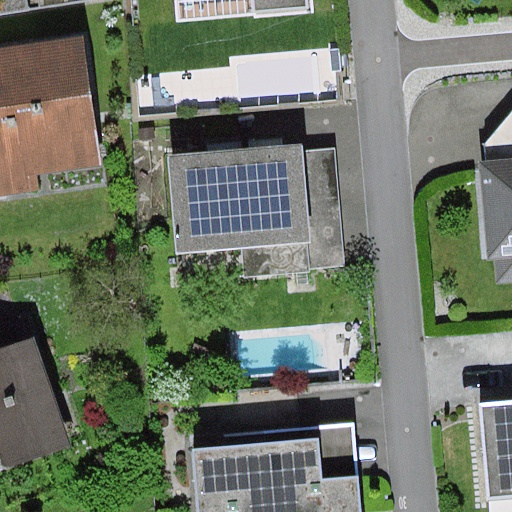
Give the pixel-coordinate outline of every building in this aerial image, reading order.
[(315,0),(190,0),(192,23),(317,12),(315,0)] [(0,199),(110,183),(88,41),(0,54),(0,199)] [(474,163),(511,159),(511,99),(511,100),(473,142),(474,163)] [(297,147),(164,159),(173,256),(306,245),(304,222),(297,147)] [(473,163),(482,268),(495,266),(511,264),(511,159),(474,163),(473,163)] [(306,245),(173,256),(176,285),(337,271),(333,219),(304,222),(306,245)] [(511,286),(511,264),(495,266),(497,288),(511,286)] [(0,358),(0,479),(96,448),(60,339),(0,358)] [(511,403),(469,408),(477,501),(490,499),(511,497),(511,403)] [(368,511),(365,475),(333,477),(329,434),(196,446),(201,511),(368,511)] [(511,511),(511,497),(490,499),(490,511),(511,511)]
